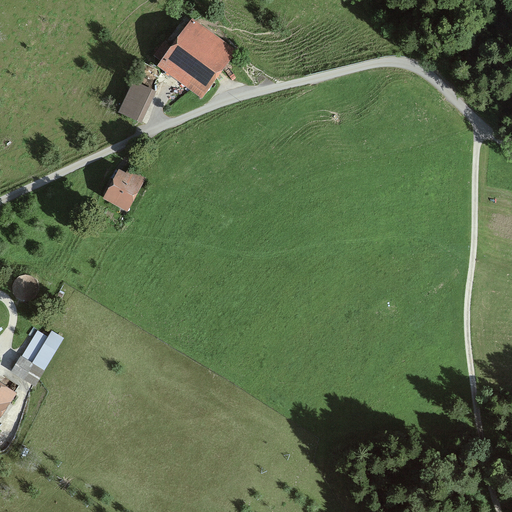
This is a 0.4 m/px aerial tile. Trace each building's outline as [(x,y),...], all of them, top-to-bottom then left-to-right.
[(194,23),(165,65),(202,92),(232,50),(194,23)] [(137,84),(124,111),(140,119),(153,91),(137,84)] [(120,171),(106,196),(127,207),(143,179),(129,171),(127,175),(120,171)] [(12,371),(35,385),(64,338),(52,331),(33,363),(21,356),(12,371)] [(0,415),(14,394),(0,384),(0,415)]
